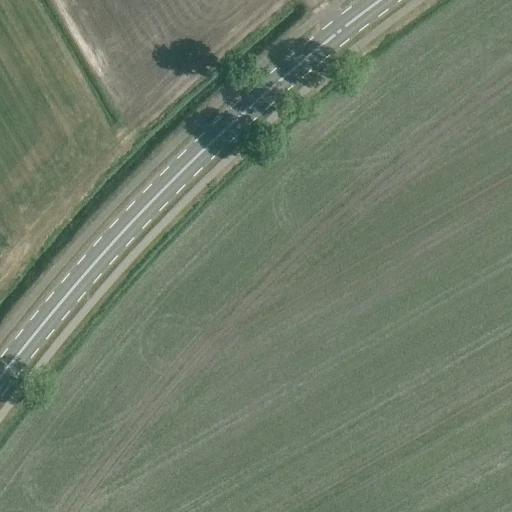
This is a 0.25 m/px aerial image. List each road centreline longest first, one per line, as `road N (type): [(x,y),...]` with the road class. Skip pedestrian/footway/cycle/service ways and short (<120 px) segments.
road 1 (primary): [(0,377),(202,150),(381,0)]
road 2 (track): [(276,0),(124,139),(0,277)]
